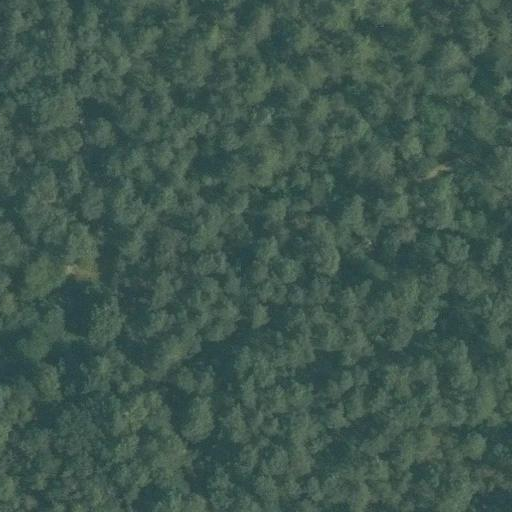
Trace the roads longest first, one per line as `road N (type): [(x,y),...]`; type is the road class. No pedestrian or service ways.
road 1 (track): [(511,141),(128,288),(97,283),(0,320)]
road 2 (track): [(63,0),(113,288)]
